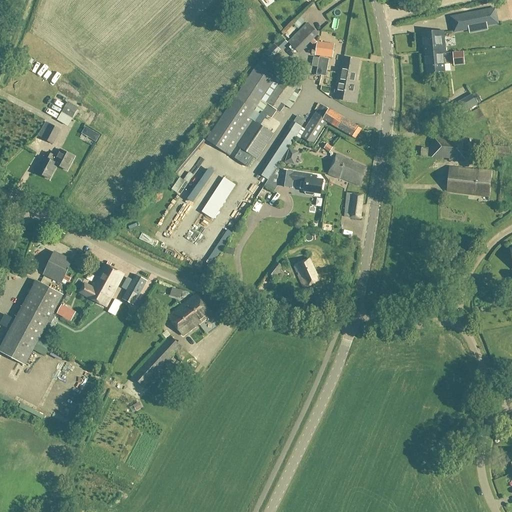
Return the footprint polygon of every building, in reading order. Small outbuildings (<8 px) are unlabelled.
[(454,32),(469,29),(468,27),(486,23),(487,26),(497,24),(495,10),(451,18),(454,32)] [(298,53),(318,34),(308,24),(288,43),(298,53)] [(445,71),(443,54),(443,53),(446,53),(443,31),(420,33),(421,49),(424,49),(426,73),(445,71)] [(315,56),(332,58),(334,45),(317,43),(315,56)] [(454,56),(455,65),(465,64),(464,55),(454,56)] [(277,110),(280,112),(300,80),(282,68),(281,69),(262,56),(207,141),(230,156),(237,146),(257,159),(273,134),(260,126),(267,116),(271,119),(277,110)] [(337,73),(336,78),(332,100),(343,101),(355,103),(359,84),(355,83),(359,60),(343,57),(340,73),(337,73)] [(471,96),(462,101),(467,110),(476,105),(471,96)] [(328,123),(355,139),(361,129),(322,105),(305,130),(293,123),(278,145),(287,151),(296,136),(300,139),(301,138),(313,146),(328,123)] [(62,113),(73,119),(77,112),(66,106),(62,113)] [(478,109),(468,114),(461,118),(465,127),(472,122),(475,127),(485,120),(478,109)] [(41,139),(52,144),(59,130),(45,123),(37,137),(42,139),(41,139)] [(98,140),(101,134),(87,128),(84,134),(98,140)] [(452,137),(452,139),(432,138),(430,158),(449,159),(449,161),(467,163),(469,139),(452,137)] [(329,153),(333,148),(327,144),(324,149),(329,153)] [(509,158),(510,148),(494,147),(493,157),(509,158)] [(290,149),(286,161),(294,163),(298,152),(290,149)] [(57,165),(67,170),(74,157),(60,150),(56,157),(57,165)] [(50,180),(57,165),(56,157),(47,153),(44,158),(43,158),(36,173),(50,180)] [(359,186),(367,169),(337,155),(329,174),(338,178),(339,177),(359,186)] [(489,198),(491,173),(474,171),(449,169),(447,193),(489,198)] [(304,192),(306,192),(305,194),(306,195),(313,196),(314,195),(315,193),(321,194),(323,181),(316,180),(316,177),(280,172),(278,187),(291,189),(292,181),(301,183),(300,190),(304,190),(304,192)] [(175,190),(181,193),(187,183),(181,180),(175,190)] [(212,212),(234,188),(228,182),(205,206),(212,212)] [(361,219),(363,196),(347,194),(344,217),(350,218),(361,219)] [(61,284),(72,261),(54,252),(43,275),(61,284)] [(304,289),(320,282),(310,259),(294,266),(303,287),(304,289)] [(275,262),(267,273),(275,279),(283,268),(275,262)] [(111,282),(117,271),(105,264),(92,288),(84,284),(80,293),(89,298),(93,300),(99,289),(103,291),(106,287),(103,285),(106,279),(111,282)] [(103,291),(99,289),(93,300),(106,307),(124,274),(117,271),(111,282),(106,279),(103,285),(106,287),(103,291)] [(147,281),(136,275),(122,300),(133,305),(147,281)] [(55,316),(53,314),(63,296),(37,281),(0,348),(0,352),(25,366),(33,350),(45,357),(51,346),(39,340),(49,322),(51,323),(55,316)] [(181,307),(196,326),(211,315),(196,296),(181,307)] [(109,312),(117,316),(124,303),(116,299),(109,312)] [(61,306),(57,315),(64,319),(69,310),(61,306)] [(196,326),(181,307),(167,318),(182,337),(196,326)] [(143,388),(181,347),(170,337),(132,377),(143,388)]
